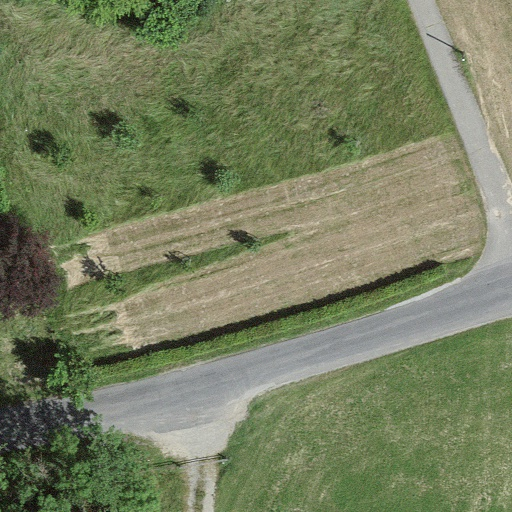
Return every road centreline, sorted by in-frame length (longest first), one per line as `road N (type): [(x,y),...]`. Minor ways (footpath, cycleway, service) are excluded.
road 1 (unclassified): [(0,427),(100,415),(511,296)]
road 2 (track): [(199,386),(194,511)]
